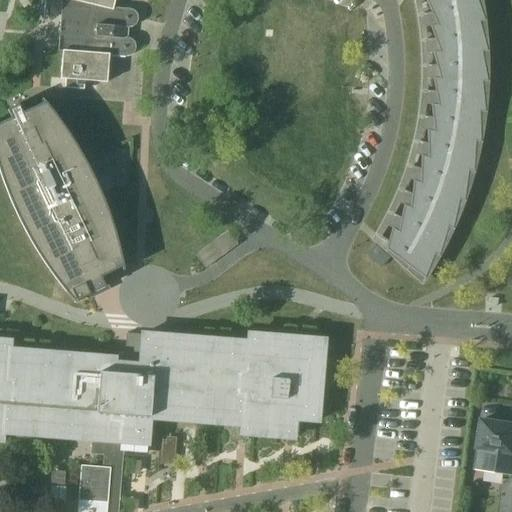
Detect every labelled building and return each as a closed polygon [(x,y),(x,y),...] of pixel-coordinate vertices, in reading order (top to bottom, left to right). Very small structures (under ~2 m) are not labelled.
[(61,0),(57,53),(61,53),(59,79),(106,83),(108,56),(125,57),(129,57),(133,53),(135,49),(134,44),(131,40),(126,39),(120,38),(120,28),(127,29),(132,28),(135,25),(137,20),(136,15),(133,12),(129,10),(112,9),(113,0),(61,0)] [(347,84),(327,83),(330,6),(317,6),(317,0),(264,0),(263,28),(261,28),(257,106),(270,107),(269,138),(280,139),(279,164),(308,165),(309,138),(344,139),(347,84)] [(425,0),(424,0),(435,23),(428,26),(438,50),(431,52),(438,77),(431,78),(437,103),(429,104),(433,130),(426,130),(427,156),(420,156),(418,181),(412,180),(409,206),(402,205),(398,230),(391,228),(385,250),(423,279),(428,254),(435,255),(442,227),(449,229),(454,200),(462,201),(464,172),(472,172),(472,144),(479,144),(476,114),(483,113),(479,85),(486,83),(480,57),(487,56),(479,30),(486,28),(475,0),(425,0)] [(57,20),(58,7),(43,6),(43,20),(57,20)] [(242,35),(257,35),(258,20),(242,20),(242,35)] [(124,270),(123,265),(122,260),(121,256),(120,251),(119,247),(118,243),(116,237),(115,233),(114,229),(112,225),(111,220),(109,215),(108,211),(106,207),(105,203),(103,199),(101,195),(100,190),(98,186),(96,182),(93,177),(91,173),(89,168),(87,164),(84,160),(82,155),(79,151),(77,148),(75,144),(73,140),(70,137),(68,133),(66,130),(63,126),(61,123),(59,119),(57,117),(55,114),(52,111),(50,109),(49,106),(46,104),(45,102),(42,99),(41,100),(43,103),(22,113),(18,105),(7,110),(11,118),(0,123),(0,173),(2,181),(6,192),(10,201),(14,210),(19,220),(23,229),(30,240),(35,250),(41,260),(47,268),(53,276),(59,285),(66,292),(75,304),(76,303),(77,302),(75,301),(105,287),(100,277),(120,268),(122,271),(124,270)] [(224,235),(196,250),(204,265),(232,250),(224,235)] [(140,341),(128,340),(128,349),(116,348),(115,360),(9,352),(9,343),(0,342),(0,440),(2,440),(3,432),(95,439),(94,457),(107,458),(106,469),(84,467),(80,511),(114,511),(120,441),(146,443),(148,417),(238,424),(238,433),(293,437),(294,420),(315,422),(322,341),(246,335),(246,345),(140,336),(140,341)] [(511,474),(511,451),(510,451),(511,436),(511,422),(511,421),(499,419),(494,423),(480,420),(476,447),(477,447),(473,468),(511,474)] [(164,438),(162,462),(174,463),(176,438),(164,438)]
